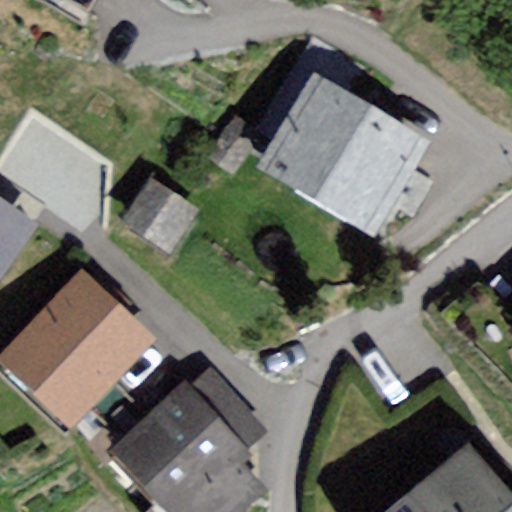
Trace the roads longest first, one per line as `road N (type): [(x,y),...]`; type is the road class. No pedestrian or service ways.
road 1 (residential): [(511,215),(417,293),(334,340),(296,429),(285,511)]
road 2 (unknown): [(511,148),(368,48),(316,27),(186,32)]
